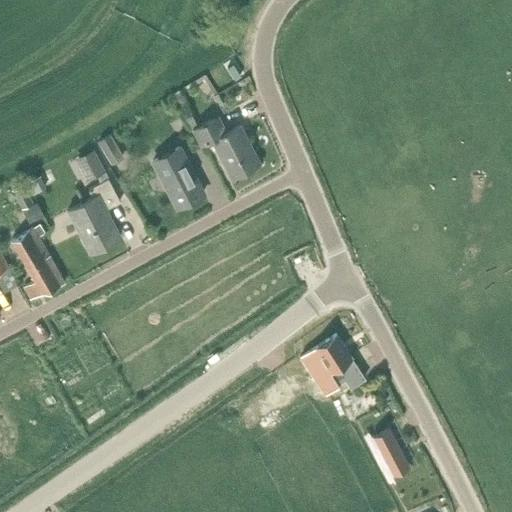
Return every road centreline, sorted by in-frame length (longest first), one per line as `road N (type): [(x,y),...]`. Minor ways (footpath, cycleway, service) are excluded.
road 1 (tertiary): [(22,511),(219,378),(347,278)]
road 2 (residential): [(0,333),(301,172)]
road 3 (unclassified): [(469,511),(347,278)]
road 4 (tertiary): [(301,172),(261,52),(283,0)]
